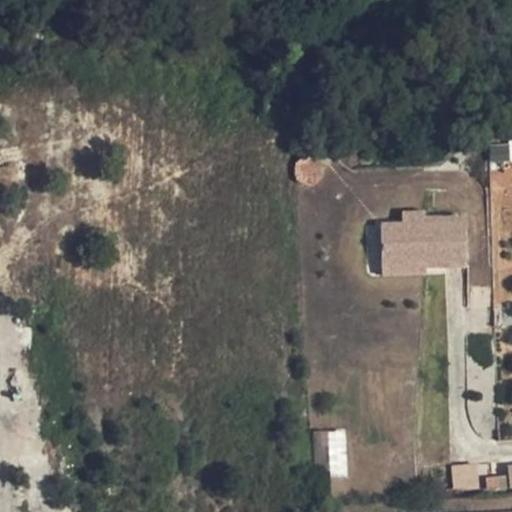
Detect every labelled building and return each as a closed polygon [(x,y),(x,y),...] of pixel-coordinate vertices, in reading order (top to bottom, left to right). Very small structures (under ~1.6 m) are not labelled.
[(404,213),(404,225),(427,225),(427,220),(428,219),(428,212),(404,213)] [(427,225),(404,225),(383,226),(384,264),(427,263),(427,267),(429,268),(468,267),(467,219),(428,219),(427,220),(427,225)] [(429,276),(429,268),(427,267),(427,263),(384,264),(385,277),(429,276)] [(333,428),(306,429),(309,478),(335,477),(333,428)] [(480,486),(480,464),(456,464),(456,487),(480,486)] [(511,467),(510,468),(511,475),(499,476),(500,490),(511,488),(511,467)]
